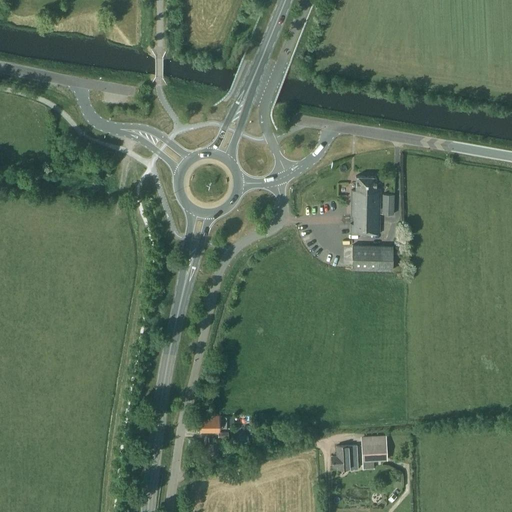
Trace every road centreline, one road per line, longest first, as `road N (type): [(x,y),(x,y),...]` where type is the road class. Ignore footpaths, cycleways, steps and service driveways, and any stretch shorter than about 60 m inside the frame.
road 1 (unclassified): [(169,511),(218,276),(238,245),(280,219),(280,178)]
road 2 (unknown): [(105,511),(143,263),(132,194),(152,165)]
road 3 (primary): [(147,511),(179,305)]
road 4 (secondary): [(511,156),(331,125)]
